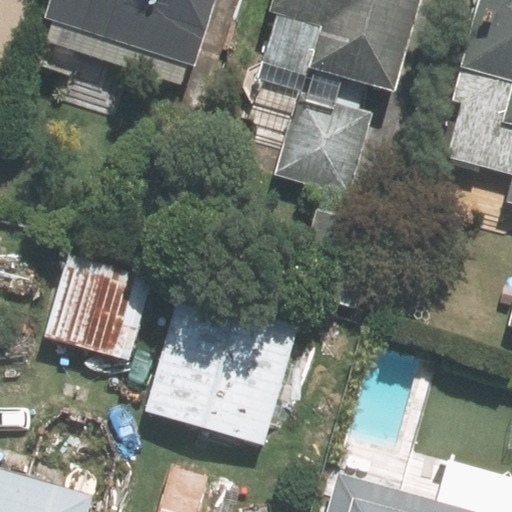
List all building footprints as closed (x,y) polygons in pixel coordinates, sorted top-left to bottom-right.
[(219,0),(76,0),(65,42),(197,79),(219,0)] [(402,94),(428,0),(282,0),(278,16),(285,17),(273,62),(309,73),(322,27),(330,30),(319,70),(402,94)] [(511,0),(494,0),(467,98),(476,101),(461,158),(511,173),(511,0)] [(376,118),(306,99),(285,174),(354,195),(376,118)] [(361,306),(384,226),(326,211),(303,290),(361,306)] [(157,283),(74,259),(51,336),(135,359),(157,283)] [(308,326),(189,292),(154,412),(274,445),(308,326)] [(0,416),(37,418),(38,375),(0,374),(0,416)] [(212,511),(197,508),(208,471),(172,460),(156,511),(212,511)] [(500,511),(342,469),(329,511),(500,511)] [(0,511),(94,511),(98,501),(0,473),(0,511)]
